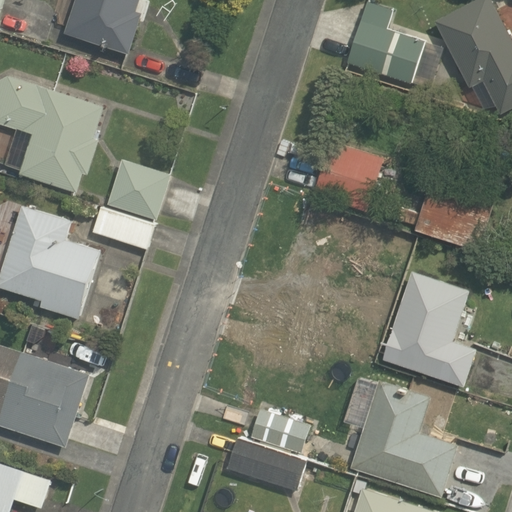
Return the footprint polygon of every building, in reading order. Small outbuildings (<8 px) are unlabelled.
[(78,0),(68,34),(132,55),(146,14),(139,12),(142,0),(78,0)] [(488,84),(504,115),(511,111),(511,34),(494,0),(479,0),(438,21),(473,91),(488,84)] [(360,68),(430,93),(446,48),(377,23),(360,68)] [(22,175),(81,194),(87,175),(92,176),(104,139),(98,137),(108,107),(12,76),(0,82),(0,104),(1,107),(0,109),(0,124),(34,135),(22,175)] [(419,230),(481,251),(501,191),(482,185),(493,154),(449,139),(419,230)] [(316,194),(367,212),(386,160),(334,142),(316,194)] [(164,192),(126,179),(117,205),(155,218),(164,192)] [(381,214),(416,225),(420,212),(385,201),(381,214)] [(46,298),(43,307),(80,318),(101,249),(71,239),(76,221),(25,205),(1,285),(46,298)] [(96,231),(149,248),(156,225),(103,208),(96,231)] [(349,347),(468,387),(481,349),(456,341),(473,291),(416,272),(397,329),(359,316),(349,347)] [(266,326),(317,343),(334,292),(283,275),(266,326)] [(259,358),(306,371),(314,343),(268,329),(259,358)] [(0,424),(69,447),(93,373),(0,342),(0,424)] [(356,467),(444,498),(462,445),(422,432),(434,396),(386,379),(356,467)] [(255,437),(303,452),(312,424),(263,410),(255,437)] [(231,468),(299,490),(308,461),(241,439),(231,468)] [(0,511),(13,511),(17,499),(45,508),(54,481),(0,463),(0,511)] [(437,511),(365,488),(357,511),(437,511)]
